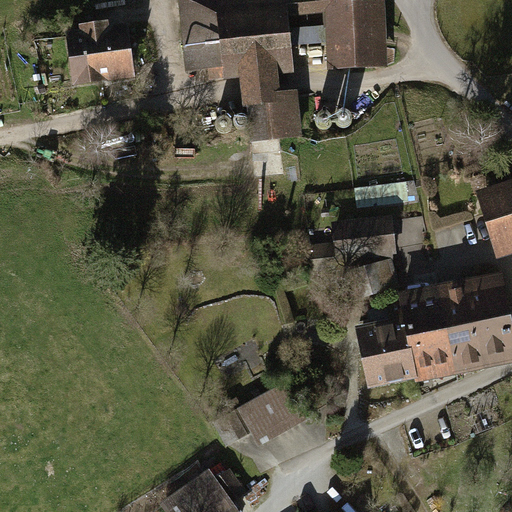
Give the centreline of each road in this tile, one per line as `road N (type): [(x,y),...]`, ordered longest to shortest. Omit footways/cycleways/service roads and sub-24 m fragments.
road 1 (track): [(442,58),(380,78),(239,88),(0,137)]
road 2 (residential): [(511,366),(327,457),(275,495),(266,511)]
road 3 (residential): [(419,18),(442,58),(511,130)]
